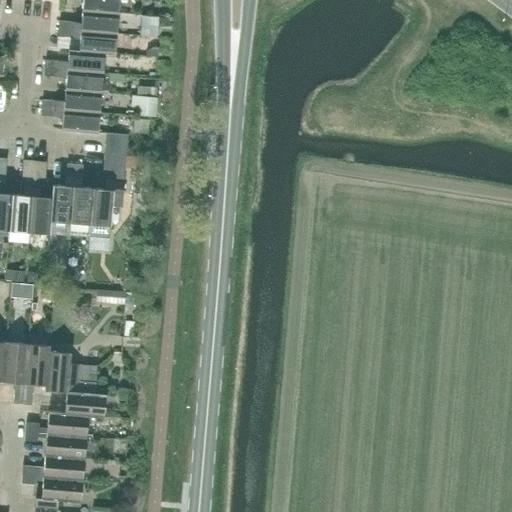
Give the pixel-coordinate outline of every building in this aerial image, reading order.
[(82,0),(81,11),(117,13),(118,0),(82,0)] [(116,33),(117,13),(81,11),(80,22),(59,21),(58,29),(116,33)] [(114,54),(116,33),(58,29),(57,37),(79,38),(78,49),(78,50),(104,52),(104,53),(114,54)] [(78,50),(78,49),(68,48),(67,61),(45,60),(44,67),(102,72),(104,53),(104,52),(78,50)] [(100,92),(102,72),(44,67),(44,76),(65,77),(64,89),(100,92)] [(98,112),(100,92),(64,89),(63,101),(42,100),(41,107),(98,112)] [(97,133),(98,112),(41,107),(40,115),(62,117),(61,130),(97,133)] [(127,135),(114,134),(106,133),(105,145),(126,147),(127,135)] [(125,158),(126,147),(105,145),(104,156),(125,158)] [(124,169),(125,158),(104,156),(103,167),(124,169)] [(4,183),(6,159),(0,158),(0,228),(9,230),(11,194),(0,192),(0,186),(0,183),(4,183)] [(29,231),(34,161),(23,160),(20,185),(24,185),(23,195),(11,194),(9,230),(29,231)] [(44,187),(46,162),(34,161),(29,231),(49,233),(50,220),(51,197),(39,196),(40,186),(44,187)] [(49,233),(49,234),(68,236),(69,234),(74,164),(66,164),(65,185),(52,184),(51,197),(50,220),(49,233)] [(74,164),(69,234),(88,235),(89,223),(93,188),(80,187),(82,165),(74,164)] [(121,206),(124,169),(103,167),(102,179),(105,179),(105,189),(93,188),(89,223),(110,225),(112,205),(121,206)] [(24,383),(27,343),(6,342),(2,381),(24,383)] [(49,345),(27,343),(24,383),(45,385),(48,351),(49,351),(49,345)] [(70,353),(49,351),(48,351),(45,385),(44,390),(66,392),(79,381),(80,364),(69,363),(70,353)] [(94,393),(95,382),(79,381),(66,392),(64,412),(64,413),(87,415),(103,417),(105,394),(94,393)] [(22,404),(23,391),(14,390),(12,403),(22,404)] [(31,405),(32,392),(23,391),(22,404),(31,405)] [(64,413),(64,412),(48,411),(46,433),(85,436),(87,415),(64,413)] [(38,423),(26,422),(25,431),(38,432),(38,423)] [(37,442),(38,432),(25,431),(24,440),(37,442)] [(84,458),(85,436),(46,433),(44,455),(84,458)] [(82,479),(84,458),(44,455),(42,476),(82,479)] [(34,475),(35,466),(22,465),(21,474),(34,475)] [(33,485),(34,475),(21,474),(21,483),(33,485)] [(80,501),(82,479),(42,476),(40,498),(57,500),(80,501)] [(57,500),(40,498),(35,498),(34,508),(57,510),(57,500)]
